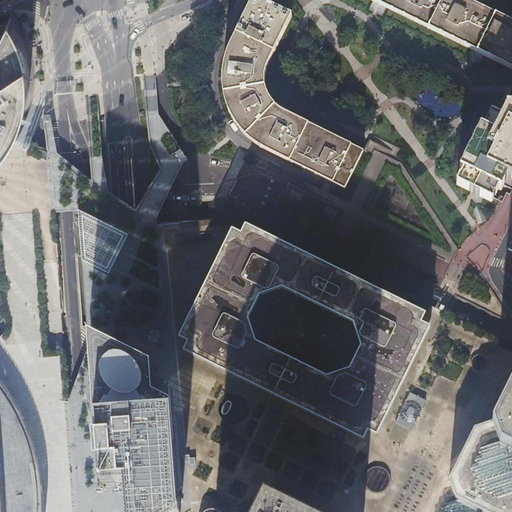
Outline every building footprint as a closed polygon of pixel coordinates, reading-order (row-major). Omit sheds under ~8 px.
[(283,112),(280,110),(274,106),(271,102),(268,98),(266,93),(264,88),(264,84),(264,79),(264,74),(265,69),(268,64),(291,16),(257,0),(253,0),(229,50),(226,60),(223,69),(223,79),(223,86),(224,95),(226,102),(228,110),(232,117),(238,126),(244,133),(251,139),(258,145),(265,149),(325,178),(345,188),(363,151),(283,112)] [(371,0),(372,0),(379,4),(388,8),(470,48),(476,51),(485,56),(511,68),(511,23),(464,0),(371,0)] [(0,152),(4,149),(7,144),(10,140),(13,136),(18,126),(21,119),(23,114),(27,102),(28,95),(29,91),(30,79),(29,71),(29,65),(28,57),(27,52),(23,40),(21,35),(18,27),(15,21),(11,14),(6,24),(0,36),(0,152)] [(511,103),(510,107),(507,106),(501,119),(491,115),(490,117),(486,124),(484,129),(480,128),(479,130),(460,170),(463,171),(457,185),(470,191),(485,199),(491,202),(494,198),(498,189),(500,190),(507,177),(511,178),(511,103)] [(482,226),(489,219),(477,206),(470,213),(482,226)] [(244,224),(240,233),(231,228),(178,337),(186,341),(182,349),(363,438),(367,430),(375,434),(428,325),(419,321),(422,314),(254,229),(244,224)] [(511,511),(511,379),(491,420),(473,428),(448,478),(455,498),(457,499),(481,511),(511,511)] [(0,485),(0,489),(2,511),(43,511),(44,499),(43,485),(40,468),(36,451),(31,434),(24,418),(17,405),(7,391),(0,381),(0,485)] [(408,391),(393,421),(409,429),(424,399),(408,391)] [(129,505),(129,511),(180,511),(173,405),(99,411),(104,482),(128,480),(129,505)] [(362,485),(381,493),(390,474),(370,465),(362,485)] [(302,511),(266,494),(257,511),(302,511)] [(481,511),(457,499),(456,502),(449,504),(445,511),(481,511)]
